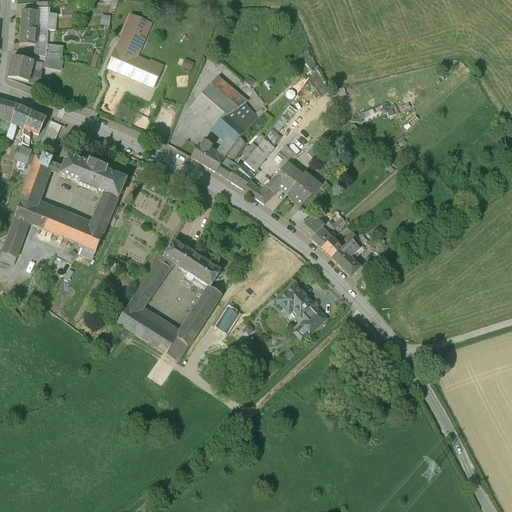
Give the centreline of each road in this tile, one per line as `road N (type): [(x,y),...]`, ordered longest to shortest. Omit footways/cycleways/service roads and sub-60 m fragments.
road 1 (tertiary): [(362,310),(302,248),(210,183),(0,87)]
road 2 (tertiary): [(362,310),(448,431),(487,511)]
road 3 (track): [(362,310),(248,415)]
road 4 (track): [(141,344),(248,415)]
